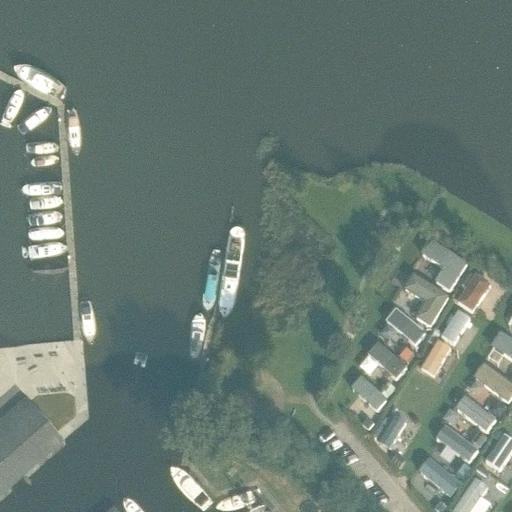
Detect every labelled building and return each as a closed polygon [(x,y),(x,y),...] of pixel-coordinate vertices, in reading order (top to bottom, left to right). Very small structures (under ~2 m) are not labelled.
[(443,271),(435,283),(449,293),(467,266),(429,242),(420,256),(443,271)] [(424,303),(415,318),(430,328),(449,296),(413,274),(411,276),(403,290),(424,303)] [(464,290),(456,303),(472,314),(490,286),(474,275),(473,277),(469,274),(460,287),(464,290)] [(414,348),(425,336),(395,312),(385,324),(414,348)] [(453,346),(470,320),(458,312),(441,338),(453,346)] [(441,333),(436,329),(431,336),(436,339),(441,333)] [(511,363),(511,341),(500,334),(490,348),(511,363)] [(434,346),(437,340),(431,336),(427,343),(434,346)] [(433,378),(451,349),(438,342),(421,371),(433,378)] [(377,345),(366,357),(395,382),(406,370),(377,345)] [(406,364),(414,355),(406,348),(398,357),(406,364)] [(507,405),(511,398),(511,384),(484,364),(473,379),(507,405)] [(387,402),(361,378),(350,390),(376,414),(387,402)] [(387,399),(395,389),(387,382),(381,389),(383,391),(381,394),(387,399)] [(486,435),(495,423),(465,399),(455,411),(486,435)] [(0,502),(65,445),(61,441),(25,400),(0,422),(0,502)] [(394,416),(398,409),(392,406),(388,412),(394,416)] [(389,450),(406,423),(395,416),(378,444),(389,450)] [(374,426),(368,420),(362,426),(368,432),(374,426)] [(469,465),(478,453),(445,428),(436,441),(469,465)] [(479,449),(487,439),(479,433),(471,443),(479,449)] [(511,454),(511,443),(503,438),(485,464),(499,473),(511,454)] [(449,500),(460,486),(429,461),(418,474),(449,500)] [(463,481),(472,471),(465,465),(456,476),(463,481)] [(490,474),(479,467),(474,474),(485,481),(490,474)] [(472,511),(488,489),(475,480),(453,511),(472,511)] [(442,511),(446,509),(439,501),(433,507),(437,511),(442,511)]
